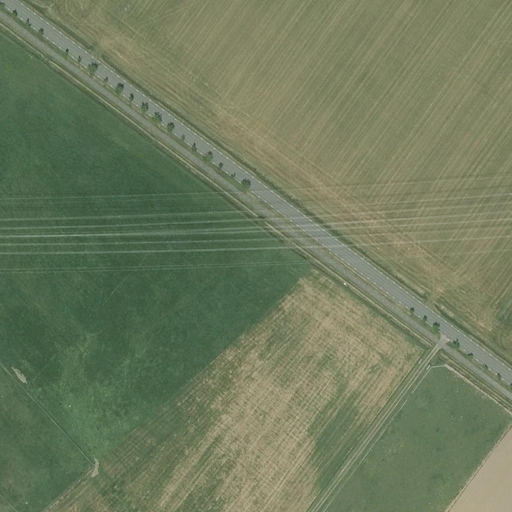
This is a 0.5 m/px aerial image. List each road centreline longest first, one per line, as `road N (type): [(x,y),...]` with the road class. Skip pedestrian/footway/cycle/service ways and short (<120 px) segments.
road 1 (unclassified): [(511,381),(3,0)]
road 2 (track): [(447,333),(313,511)]
